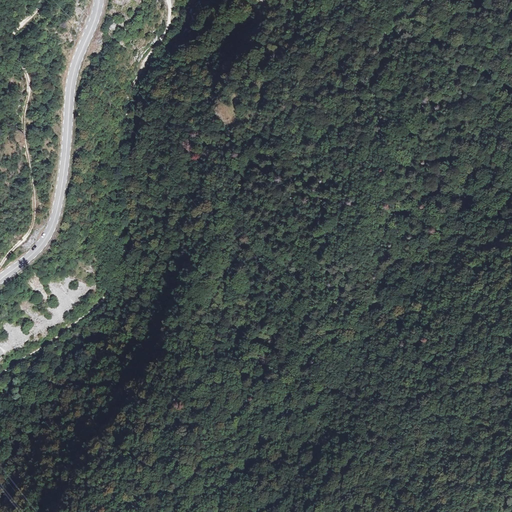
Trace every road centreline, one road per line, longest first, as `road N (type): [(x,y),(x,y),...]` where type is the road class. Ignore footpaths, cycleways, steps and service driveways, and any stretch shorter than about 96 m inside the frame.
road 1 (track): [(0,375),(91,312),(123,267),(119,170),(134,76)]
road 2 (secondary): [(99,0),(72,74),(52,227),(0,280)]
road 3 (track): [(0,266),(33,223),(23,122),(29,86),(13,32),(44,0)]
